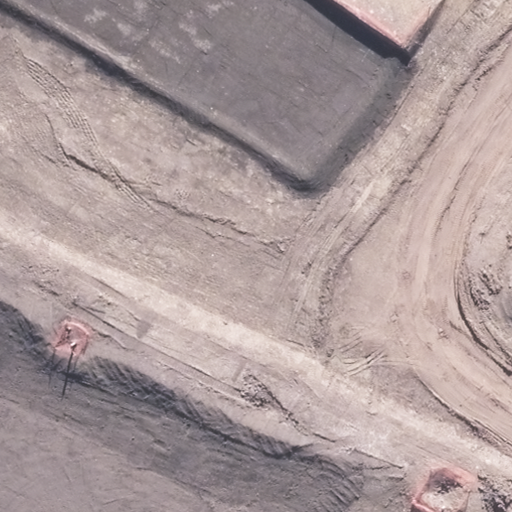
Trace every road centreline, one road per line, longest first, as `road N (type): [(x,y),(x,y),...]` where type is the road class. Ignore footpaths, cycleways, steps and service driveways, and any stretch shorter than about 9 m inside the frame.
road 1 (residential): [(0,169),(364,321)]
road 2 (residential): [(511,105),(364,321)]
road 3 (residential): [(364,321),(511,386)]
